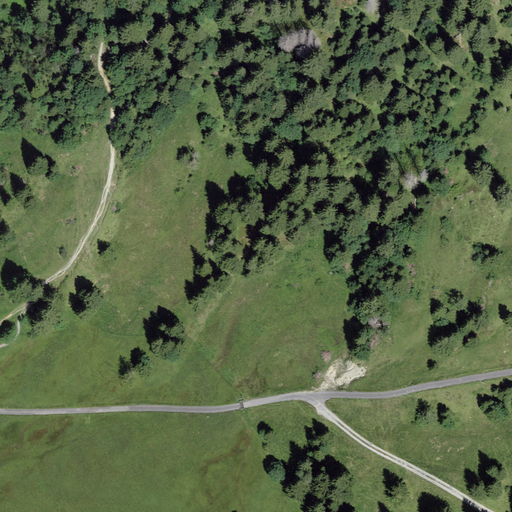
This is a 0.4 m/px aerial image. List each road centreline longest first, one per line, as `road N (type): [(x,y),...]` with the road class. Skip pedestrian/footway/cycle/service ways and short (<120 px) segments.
road 1 (track): [(0,411),(225,408),(396,393),(511,371)]
road 2 (track): [(494,511),(361,438),(311,395)]
